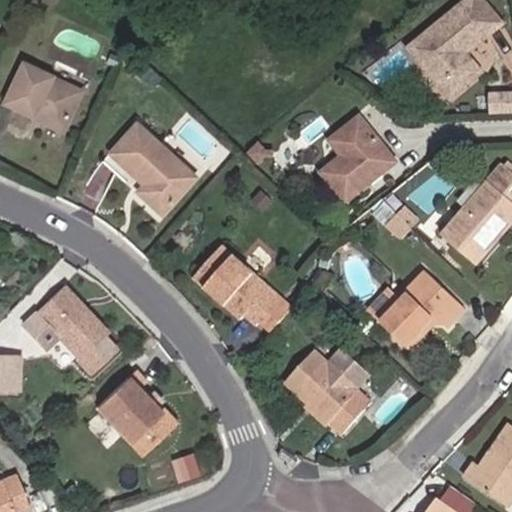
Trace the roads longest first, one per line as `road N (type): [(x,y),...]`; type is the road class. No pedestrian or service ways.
road 1 (residential): [(261,497),(248,426),(188,333),(111,259),(0,194)]
road 2 (residential): [(261,497),(350,495),(400,460),(511,326)]
